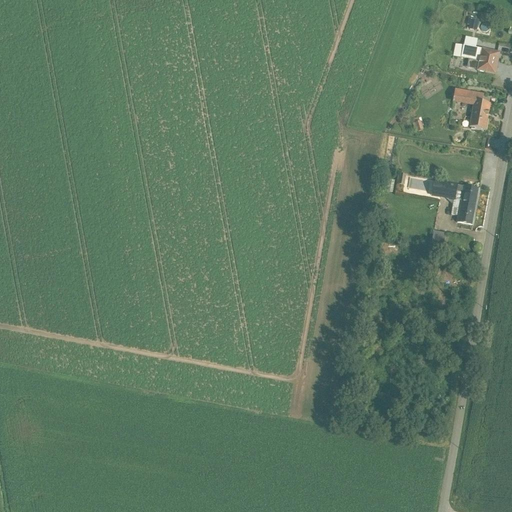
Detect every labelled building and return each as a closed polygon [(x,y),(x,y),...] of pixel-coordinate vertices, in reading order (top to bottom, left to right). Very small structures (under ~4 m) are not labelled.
[(478,21),(468,19),(466,26),(469,26),(469,30),(475,32),(478,21)] [(463,47),(455,45),(452,57),(470,61),(468,68),(477,70),(477,72),(494,76),(499,55),(475,50),(477,41),(465,38),(463,47)] [(483,96),(455,91),(452,104),(472,107),(469,128),(485,131),(489,105),(482,104),(483,96)] [(412,124),(414,133),(422,130),(419,122),(412,124)] [(392,193),(394,181),(388,180),(386,192),(392,193)] [(479,191),(434,183),(431,198),(453,201),(450,216),(456,217),(455,223),(472,226),(479,191)] [(443,233),(433,232),(431,244),(441,245),(443,233)]
